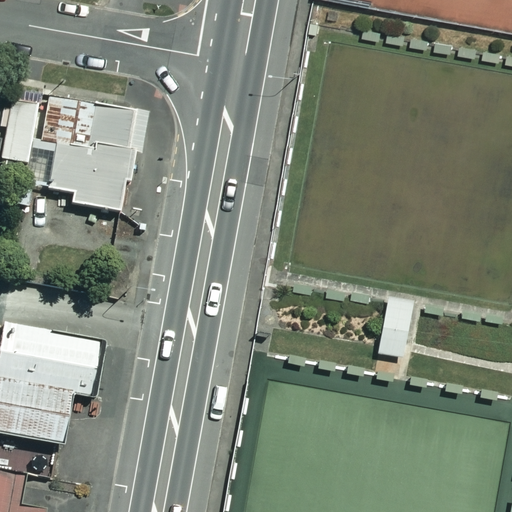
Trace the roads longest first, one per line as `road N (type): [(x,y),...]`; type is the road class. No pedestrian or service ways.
road 1 (trunk): [(157,511),(239,61)]
road 2 (residential): [(0,19),(239,61)]
